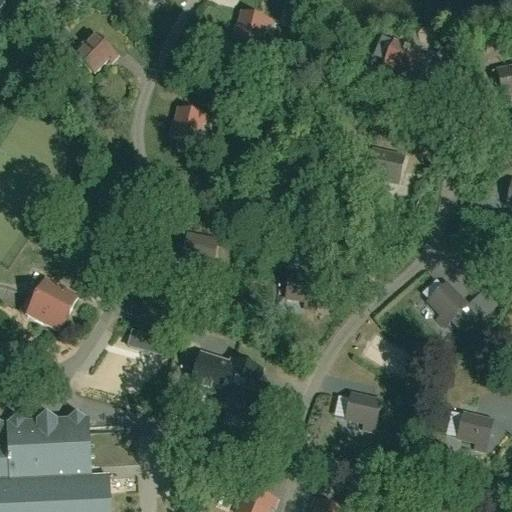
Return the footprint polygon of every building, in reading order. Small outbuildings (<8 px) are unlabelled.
[(0,0),(0,13),(8,0),(0,0)] [(270,31),(272,23),(241,15),(238,29),(236,28),(233,42),(260,49),(265,30),(270,31)] [(117,59),(94,37),(85,48),(83,46),(74,57),(94,76),(107,62),(111,65),(117,59)] [(407,49),(394,43),(382,72),(390,76),(392,71),(410,78),(413,71),(416,72),(420,63),(417,62),(421,53),(408,47),(407,49)] [(504,99),(511,96),(511,69),(498,73),(504,99)] [(207,128),(209,119),(178,112),(174,126),(173,125),(170,139),(197,145),(201,126),(207,128)] [(297,156),(300,142),(261,133),(256,155),(288,163),(290,154),(297,156)] [(398,186),(404,160),(373,153),(367,179),(398,186)] [(106,237),(121,212),(95,196),(83,217),(99,226),(96,231),(106,237)] [(211,273),(216,243),(186,238),(182,262),(200,265),(199,271),(211,273)] [(316,311),(320,281),(291,277),(287,301),(305,303),(305,309),(316,311)] [(78,298),(49,283),(44,294),(40,292),(27,318),(56,333),(62,322),(65,324),(78,298)] [(444,329),(466,308),(445,286),(428,303),(440,316),(436,320),(444,329)] [(132,332),(128,348),(167,360),(172,344),(132,332)] [(218,407),(259,419),(269,388),(259,384),(263,371),(231,361),(230,365),(199,356),(189,388),(221,398),(218,407)] [(373,433),(379,404),(350,398),(345,421),(363,425),(362,431),(373,433)] [(485,453),(492,424),(463,417),(457,440),(475,444),(473,450),(485,453)] [(109,511),(108,478),(90,479),(87,421),(83,422),(76,418),(69,422),(53,423),(45,419),(39,424),(23,425),(16,421),(9,425),(7,425),(7,433),(0,433),(0,426),(0,511),(109,511)] [(274,510),(278,502),(248,490),(243,503),(242,503),(237,511),(268,511),(270,508),(274,510)] [(341,511),(314,501),(311,509),(316,511),(315,511),(341,511)]
